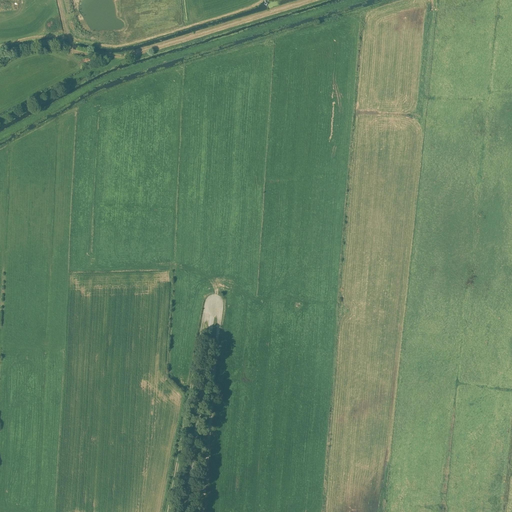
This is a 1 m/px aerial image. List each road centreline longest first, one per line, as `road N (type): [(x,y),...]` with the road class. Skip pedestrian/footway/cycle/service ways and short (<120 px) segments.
road 1 (unclassified): [(186,511),(214,302),(220,309),(202,511)]
road 2 (track): [(356,0),(110,76),(0,136)]
road 3 (track): [(70,50),(125,57),(312,0)]
road 4 (track): [(214,302),(205,315),(169,511)]
